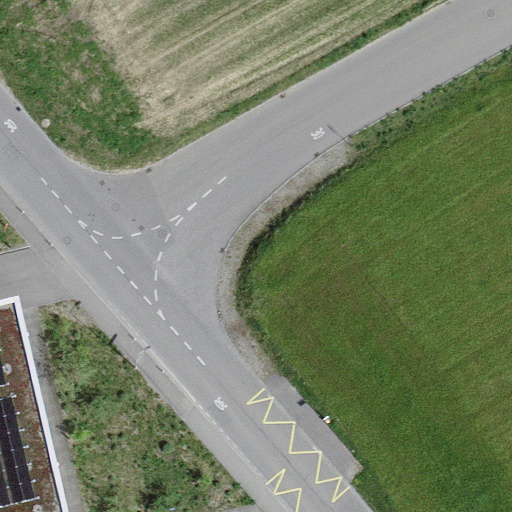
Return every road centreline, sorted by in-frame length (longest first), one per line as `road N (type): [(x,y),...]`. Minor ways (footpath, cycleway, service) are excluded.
road 1 (unclassified): [(117,261),(220,179),(511,11)]
road 2 (unclassified): [(117,261),(328,511)]
road 3 (unclassified): [(0,130),(117,261)]
